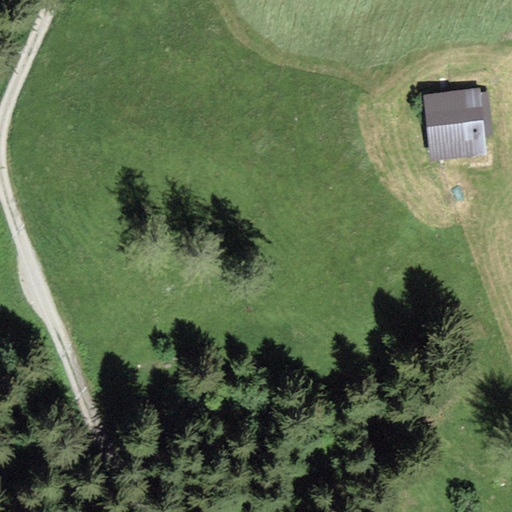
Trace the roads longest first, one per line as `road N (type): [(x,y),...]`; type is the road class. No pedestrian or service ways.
road 1 (track): [(0,163),(1,191),(71,377),(147,511)]
road 2 (track): [(50,0),(13,89),(0,153)]
